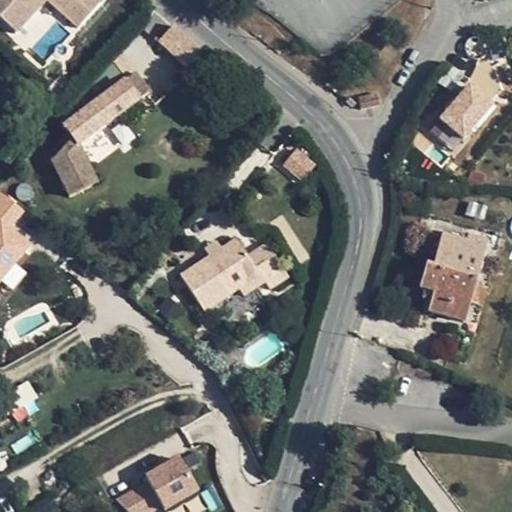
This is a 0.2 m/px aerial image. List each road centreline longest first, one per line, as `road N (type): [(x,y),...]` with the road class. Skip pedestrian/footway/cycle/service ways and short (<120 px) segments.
road 1 (unclassified): [(348,155),(360,199),(355,257),(316,396)]
road 2 (unclassified): [(179,0),(317,115),(348,155)]
road 3 (residential): [(348,155),(378,129),(450,31),(511,8)]
road 4 (residential): [(316,396),(511,434)]
road 5 (unclassified): [(316,396),(282,511)]
